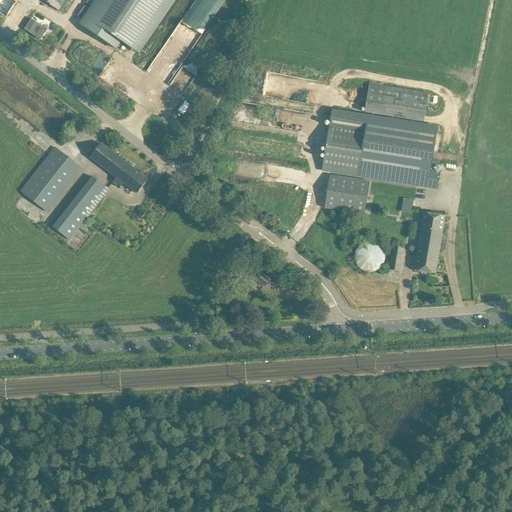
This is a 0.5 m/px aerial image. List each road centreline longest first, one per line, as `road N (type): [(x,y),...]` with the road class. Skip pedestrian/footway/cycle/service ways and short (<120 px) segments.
road 1 (unclassified): [(340,330),(323,290),(307,276),(0,37)]
road 2 (secondary): [(0,354),(340,330)]
road 3 (track): [(178,173),(219,98),(247,0)]
road 4 (secondary): [(340,330),(511,318)]
